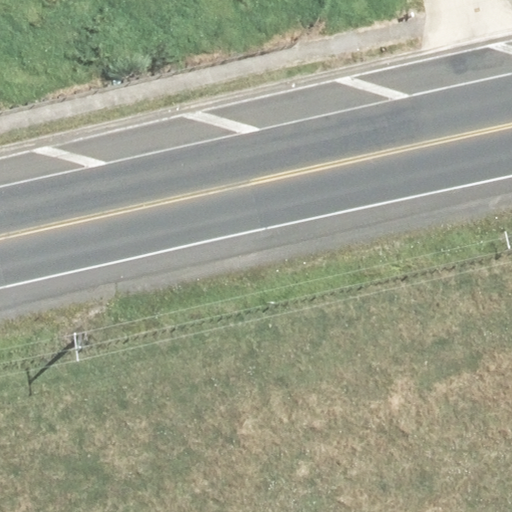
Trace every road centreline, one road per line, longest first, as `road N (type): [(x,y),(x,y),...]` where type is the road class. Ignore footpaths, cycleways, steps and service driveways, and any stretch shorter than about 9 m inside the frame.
road 1 (primary): [(0,238),(498,130)]
road 2 (residential): [(498,130),(459,0)]
